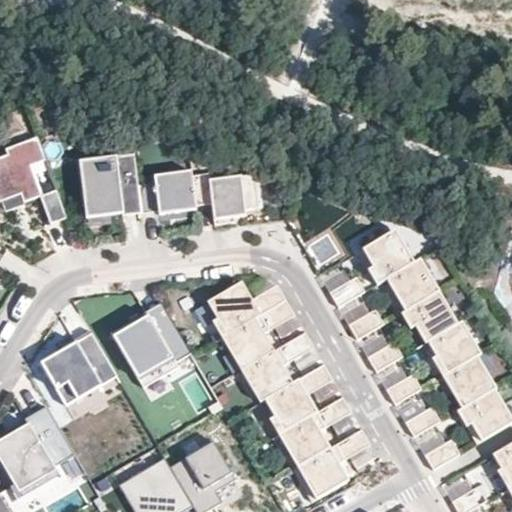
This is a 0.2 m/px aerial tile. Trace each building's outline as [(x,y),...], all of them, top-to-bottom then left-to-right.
[(46,160),(38,138),(7,149),(9,155),(0,158),(0,202),(22,194),(25,202),(41,196),(51,224),(67,218),(57,190),(43,195),(32,165),(46,160)] [(117,157),(80,161),(87,217),(122,213),(123,215),(141,213),(138,186),(135,157),(117,160),(117,157)] [(192,176),(192,172),(155,176),(156,184),(138,186),(141,213),(159,211),(159,214),(197,210),(196,206),(192,176)] [(210,174),(192,176),(196,206),(212,205),(215,225),(235,223),(234,212),(259,209),(255,175),(211,181),(210,174)] [(419,261),(400,229),(396,230),(415,263),(419,261)] [(415,263),(396,230),(362,250),(381,283),(386,280),(415,263)] [(381,283),(362,250),(358,253),(377,285),(381,283)] [(430,275),(421,259),(419,261),(415,263),(424,278),(430,275)] [(440,292),(430,275),(424,278),(415,263),(386,280),(396,296),(400,294),(410,309),(435,294),(440,292)] [(338,308),(365,292),(356,278),(330,293),(338,308)] [(251,301),(241,284),(234,288),(244,306),(251,301)] [(286,301),(277,286),(251,301),(244,306),(234,288),(208,303),(218,319),(227,335),(286,301)] [(459,324),(441,291),(440,292),(435,294),(455,327),(458,325),(459,324)] [(407,311),(410,309),(400,294),(396,296),(405,312),(407,311)] [(455,327),(435,294),(410,309),(407,311),(426,344),(428,343),(455,327)] [(295,316),(286,301),(227,335),(246,367),(271,353),(261,336),(269,331),(295,316)] [(152,321),(167,313),(161,303),(146,311),(152,321)] [(375,310),(348,326),(357,340),(384,325),(375,310)] [(191,354),(167,313),(152,321),(146,311),(112,331),(145,388),(179,368),(176,362),(191,354)] [(416,327),(407,311),(405,312),(402,314),(411,330),(416,327)] [(227,335),(218,319),(213,322),(223,338),(227,335)] [(472,338),(462,322),(459,324),(458,325),(468,341),(472,338)] [(455,327),(428,343),(436,357),(433,359),(443,377),(473,360),(463,343),(468,341),(458,325),(455,327)] [(261,336),(271,353),(279,348),(269,331),(261,336)] [(280,368),(314,348),(305,333),(279,348),(271,353),(246,367),(241,370),(250,385),(255,382),(265,400),(291,385),(280,368)] [(59,353),(41,364),(66,407),(117,377),(93,334),(77,343),(79,348),(62,358),(59,353)] [(227,335),(223,338),(241,370),(246,367),(227,335)] [(468,341),(463,343),(473,360),(481,354),(472,338),(468,341)] [(402,357),(394,342),(367,358),(376,373),(402,357)] [(77,343),(59,353),(62,358),(79,348),(77,343)] [(487,372),(478,357),(473,360),(482,375),(487,372)] [(473,360),(443,377),(453,393),(458,390),(467,406),(492,392),(495,390),(497,389),(487,372),(482,375),(473,360)] [(310,417),(300,399),(308,395),(333,380),(324,365),(291,385),(265,400),(275,417),(284,432),(310,417)] [(421,389),(413,375),(386,390),(395,405),(421,389)] [(458,390),(453,393),(462,409),(467,406),(458,390)] [(511,423),(511,419),(495,390),(492,392),(511,424),(511,423)] [(511,424),(492,392),(467,406),(462,409),(481,442),(511,424)] [(318,412),(308,395),(300,399),(310,417),(318,412)] [(352,413),(343,398),(318,412),(310,417),(284,432),(303,465),(329,449),(319,432),(352,413)] [(55,467),(75,455),(47,407),(26,420),(29,425),(33,432),(23,437),(19,431),(16,425),(0,434),(0,460),(23,500),(61,478),(55,467)] [(405,423),(414,437),(440,422),(432,407),(405,423)] [(477,444),(481,442),(462,409),(458,411),(477,444)] [(275,417),(270,420),(279,435),(284,432),(275,417)] [(33,432),(29,425),(19,431),(23,437),(33,432)] [(303,465),(298,467),(307,482),(311,480),(322,497),(348,482),(338,464),(371,445),(362,430),(329,449),(303,465)] [(284,432),(279,435),(298,467),(303,465),(284,432)] [(433,470),(459,455),(451,440),(424,455),(433,470)] [(196,511),(208,511),(215,508),(209,497),(216,493),(236,482),(214,443),(170,468),(196,511)] [(511,487),(511,443),(493,455),(501,469),(498,472),(508,490),(511,487)] [(196,511),(170,468),(165,458),(119,485),(134,511),(196,511)] [(307,482),(298,467),(293,470),(302,485),(307,482)] [(307,482),(302,485),(312,503),(322,497),(311,480),(307,482)] [(457,511),(469,511),(487,502),(479,487),(452,502),(457,511)] [(511,496),(508,490),(500,494),(510,510),(511,508),(511,496)] [(0,511),(10,511),(0,493),(0,511)] [(209,497),(215,508),(223,504),(216,493),(209,497)]
